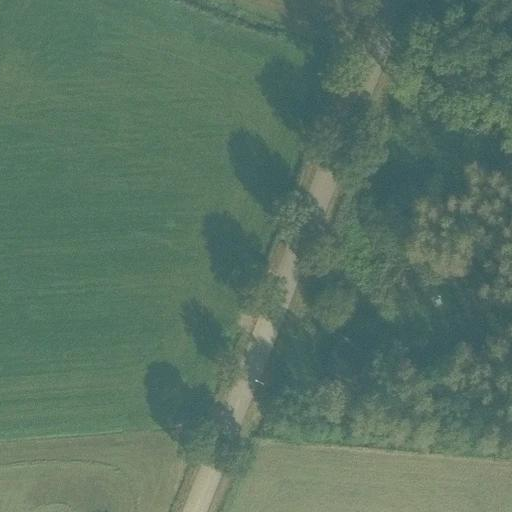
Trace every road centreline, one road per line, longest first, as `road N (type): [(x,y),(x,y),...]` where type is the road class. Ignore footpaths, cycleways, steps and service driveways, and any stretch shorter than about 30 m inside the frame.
road 1 (tertiary): [(396,0),(194,511)]
road 2 (track): [(372,62),(511,111)]
